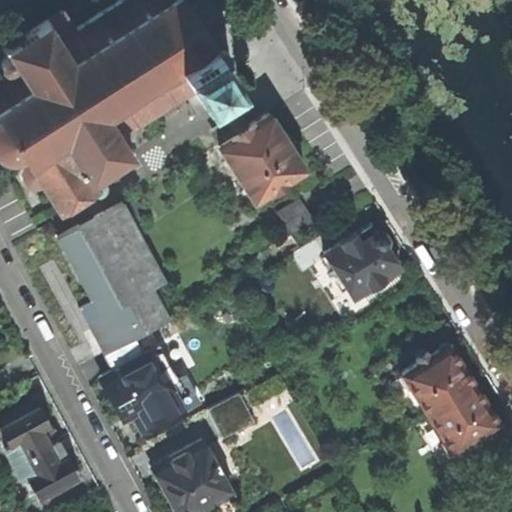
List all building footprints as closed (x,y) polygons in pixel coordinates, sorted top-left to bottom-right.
[(115,0),(60,36),(48,17),(0,48),(0,49),(3,54),(7,52),(10,56),(7,58),(5,57),(0,61),(0,63),(0,67),(4,73),(2,74),(0,71),(0,158),(1,159),(5,160),(10,160),(15,160),(18,159),(22,157),(24,160),(21,164),(19,169),(18,173),(19,178),(22,182),(25,185),(31,186),(36,186),(39,184),(58,213),(91,192),(93,194),(97,194),(99,194),(102,193),(104,191),(105,188),(105,185),(104,183),(96,172),(133,151),(129,146),(127,147),(118,133),(190,89),(197,99),(207,92),(215,87),(222,82),(232,76),(226,67),(228,65),(229,63),(230,61),(230,59),(230,57),(229,55),(228,54),(227,52),(225,51),(224,50),(221,50),(218,50),(215,52),(211,46),(213,45),(184,0),(115,0)] [(235,102),(222,82),(215,87),(207,92),(215,104),(220,112),(225,119),(233,132),(248,122),(235,102)] [(207,92),(197,99),(205,110),(215,104),(207,92)] [(284,131),(278,130),(266,111),(248,122),(233,132),(219,142),(216,144),(253,201),(303,168),(292,151),(293,147),(294,145),(293,141),(292,137),(289,133),(287,132),(284,131)] [(233,132),(225,119),(210,129),(219,142),(233,132)] [(276,212),(283,224),(306,210),(299,198),(276,212)] [(85,321),(102,353),(148,328),(168,318),(152,287),(164,281),(122,202),(56,237),(97,314),(85,321)] [(306,210),(283,224),(291,236),(314,222),(306,210)] [(369,221),(322,252),(352,298),(400,267),(385,245),(386,238),(385,236),(384,233),(380,230),(375,229),(369,221)] [(102,353),(112,369),(150,346),(157,343),(148,328),(102,353)] [(425,412),(473,382),(453,352),(453,349),(449,343),(443,341),(438,344),(436,348),(399,370),(425,412)] [(150,346),(112,369),(99,376),(102,380),(101,384),(105,390),(109,393),(124,418),(132,413),(142,431),(199,399),(183,373),(170,380),(150,346)] [(488,429),(493,429),(499,425),(500,420),(495,413),(492,412),(473,382),(425,412),(450,453),(488,429)] [(238,394),(208,410),(215,423),(245,407),(238,394)] [(55,439),(33,400),(0,418),(0,429),(9,445),(3,448),(11,463),(55,439)] [(245,407),(215,423),(223,438),(253,422),(245,407)] [(150,466),(173,509),(172,511),(193,511),(213,501),(216,506),(229,499),(226,494),(230,491),(201,438),(150,466)] [(19,478),(25,475),(39,500),(78,478),(55,439),(11,463),(19,478)] [(446,481),(455,495),(479,480),(469,466),(446,481)] [(479,480),(455,495),(465,510),(488,495),(479,480)]
